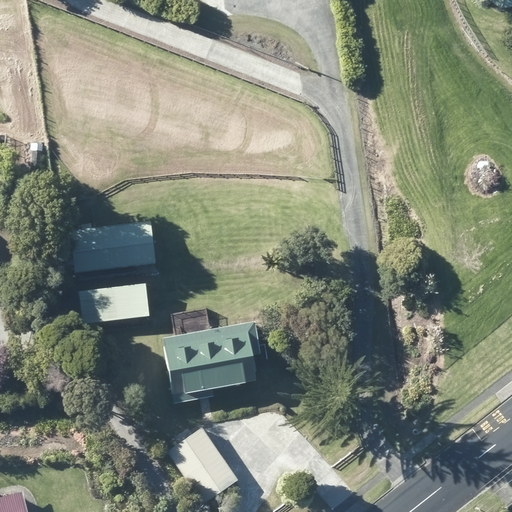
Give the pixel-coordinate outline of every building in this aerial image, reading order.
[(511,0),(490,0),(492,5),(503,12),(511,10),(511,0)] [(157,267),(152,225),(73,234),(78,276),(157,267)] [(156,317),(152,285),(85,293),(89,325),(156,317)] [(256,325),(165,342),(177,407),(215,399),(213,395),(248,388),(248,387),(258,384),(257,380),(260,379),(257,364),(257,358),(261,357),(256,325)] [(202,432),(181,447),(169,455),(206,507),(239,484),(202,432)] [(0,511),(27,511),(24,496),(0,502),(0,511)]
